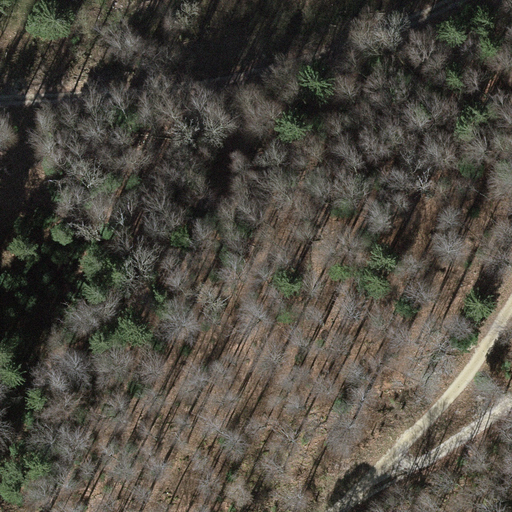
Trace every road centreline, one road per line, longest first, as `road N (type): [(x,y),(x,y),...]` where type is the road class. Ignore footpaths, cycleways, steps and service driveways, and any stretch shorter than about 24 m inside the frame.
road 1 (track): [(0,98),(196,87),(391,32),(449,0)]
road 2 (track): [(334,511),(466,382),(511,303)]
road 3 (track): [(511,401),(423,462),(382,473)]
